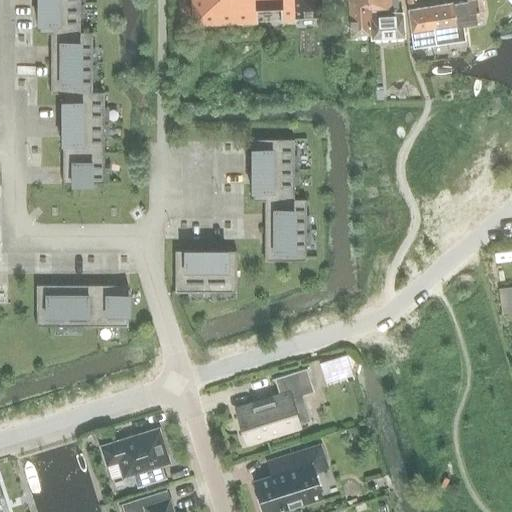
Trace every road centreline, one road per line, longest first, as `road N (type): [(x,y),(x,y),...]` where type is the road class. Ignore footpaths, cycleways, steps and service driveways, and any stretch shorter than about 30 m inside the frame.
road 1 (residential): [(0,16),(13,239),(139,239),(183,383)]
road 2 (residential): [(183,383),(382,318),(509,209)]
road 3 (residential): [(183,383),(0,440)]
road 4 (residential): [(224,511),(183,383)]
